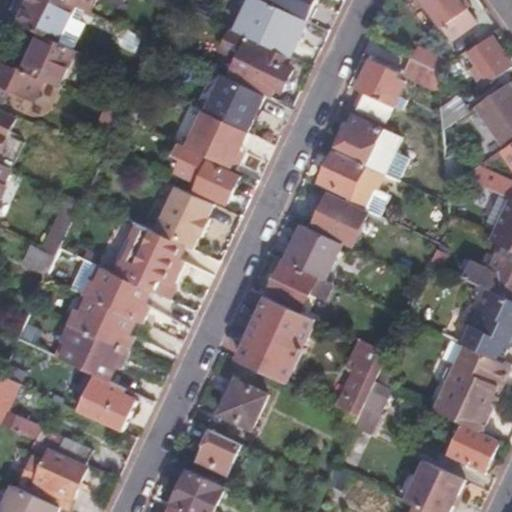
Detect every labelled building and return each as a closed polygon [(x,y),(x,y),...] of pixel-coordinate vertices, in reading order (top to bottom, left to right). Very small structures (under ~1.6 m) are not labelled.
[(23,29),(39,36),(59,46),(76,11),(61,4),(53,0),(29,0),(17,26),(23,29)] [(53,0),(61,4),(76,11),(88,16),(95,0),(53,0)] [(179,0),(176,6),(233,34),(285,58),(287,59),(304,23),(284,13),(258,1),(256,0),(179,0)] [(284,13),(290,0),(258,0),(258,1),(284,13)] [(291,0),(290,0),(284,13),(304,23),(311,9),(291,0)] [(421,0),(452,44),(476,27),(467,13),(471,10),(463,0),(421,0)] [(59,46),(73,52),(83,31),(77,27),(83,14),(76,11),(59,46)] [(110,45),(134,56),(141,41),(127,34),(117,30),(110,45)] [(285,58),(233,34),(224,53),(241,61),(231,82),(266,98),(271,100),(275,91),(283,95),(294,71),(289,69),(283,67),(285,58)] [(58,91),(76,54),(59,46),(39,36),(21,73),(40,83),(58,91)] [(154,47),(141,41),(134,56),(147,62),(154,47)] [(478,70),(471,74),(483,91),(511,70),(511,69),(492,41),(469,57),(478,70)] [(58,91),(66,95),(84,57),(77,54),(76,54),(58,91)] [(440,75),(452,66),(444,54),(424,68),(440,75)] [(283,67),(289,69),(292,62),(287,59),(285,58),(283,67)] [(359,94),(364,96),(396,111),(406,116),(410,105),(401,101),(408,86),(403,83),(390,77),(393,71),(374,62),(359,94)] [(424,68),(413,63),(406,77),(437,92),(441,92),(440,75),(424,68)] [(30,104),(40,83),(21,73),(17,72),(15,74),(0,66),(0,104),(6,93),(30,104)] [(406,77),(393,71),(390,77),(403,83),(406,77)] [(206,114),(249,134),(256,119),(260,110),(266,98),(231,82),(223,78),(205,114),(206,114)] [(511,145),(511,84),(479,109),(507,149),(511,145)] [(396,111),(364,96),(357,112),(388,127),(396,111)] [(442,109),(443,124),(444,133),(470,115),(458,98),(442,109)] [(96,136),(112,143),(122,122),(123,121),(81,102),(76,113),(101,125),(96,136)] [(260,110),(256,119),(261,121),(266,112),(260,110)] [(206,114),(188,152),(212,163),(233,173),(251,135),(249,134),(206,114)] [(0,168),(7,172),(9,173),(22,146),(6,138),(13,122),(0,115),(0,168)] [(384,135),(355,122),(349,135),(347,134),(340,148),(372,163),(384,135)] [(257,138),(251,135),(233,173),(239,176),(257,138)] [(184,163),(178,177),(200,186),(198,192),(218,202),(223,192),(233,196),(241,180),(211,165),(212,163),(188,152),(180,148),(175,159),(184,163)] [(511,153),(502,160),(511,173),(511,153)] [(384,178),(336,155),(322,185),(354,200),(351,207),(354,208),(367,214),(384,178)] [(464,157),(446,160),(448,191),(461,182),(471,174),(464,157)] [(169,172),(178,177),(184,163),(175,159),(169,172)] [(511,187),(477,171),(461,182),(472,187),(510,205),(511,205),(511,187)] [(448,191),(448,198),(449,208),(459,213),(472,187),(461,182),(448,191)] [(351,207),(312,189),(295,226),(304,230),(336,245),(344,228),(325,219),(328,212),(331,214),(333,211),(345,217),(347,213),(351,215),(354,208),(351,207)] [(216,208),(178,190),(157,235),(182,246),(187,249),(194,252),(201,239),(203,240),(212,223),(209,221),(216,208)] [(223,192),(218,202),(228,206),(233,196),(223,192)] [(440,194),(437,202),(449,208),(448,198),(440,194)] [(82,208),(68,201),(64,209),(78,216),(82,208)] [(61,214),(62,211),(45,202),(43,206),(61,214)] [(492,246),(502,250),(511,254),(511,205),(510,205),(492,246)] [(62,211),(61,214),(57,222),(68,227),(73,216),(62,211)] [(126,264),(120,277),(152,293),(171,302),(178,288),(174,287),(184,265),(180,263),(175,261),(182,246),(157,235),(138,226),(121,262),(126,264)] [(304,230),(287,266),(327,284),(343,249),(336,245),(304,230)] [(432,244),(414,282),(422,285),(431,265),(434,259),(440,248),(432,244)] [(187,249),(182,246),(175,261),(180,263),(187,249)] [(451,252),(441,247),(440,248),(434,259),(431,265),(442,271),(451,252)] [(36,273),(45,255),(32,248),(23,267),(36,273)] [(498,257),(511,263),(511,254),(502,250),(498,257)] [(58,261),(45,255),(36,273),(49,279),(58,261)] [(478,287),(489,292),(511,303),(511,263),(498,257),(492,272),(475,263),(466,281),(478,287)] [(287,266),(283,263),(268,297),(300,311),(308,294),(323,300),(330,286),(327,284),(287,266)] [(102,269),(88,301),(135,323),(145,328),(153,311),(145,307),(152,293),(120,277),(102,269)] [(511,303),(489,292),(480,312),(474,309),(465,328),(473,331),(471,335),(504,350),(506,347),(511,349),(511,303)] [(72,328),(73,328),(130,356),(137,341),(128,336),(135,323),(88,301),(85,299),(72,328)] [(316,323),(268,301),(238,365),(285,387),(316,323)] [(405,321),(397,317),(380,353),(388,357),(393,347),(405,321)] [(130,356),(73,328),(59,359),(106,382),(109,383),(116,367),(124,371),(131,357),(130,356)] [(465,348),(471,335),(466,332),(460,345),(465,348)] [(347,340),(336,335),(332,343),(343,348),(347,340)] [(471,335),(465,348),(498,363),(504,350),(471,335)] [(358,422),(375,386),(377,381),(378,379),(388,357),(380,353),(362,344),(354,361),(352,361),(347,372),(356,376),(337,412),(358,422)] [(498,363),(502,366),(508,352),(504,350),(498,363)] [(0,381),(0,425),(51,449),(86,466),(91,454),(17,418),(8,414),(11,409),(21,387),(2,378),(0,381)] [(394,387),(378,379),(377,381),(375,386),(391,393),(394,387)] [(109,383),(106,382),(101,393),(114,399),(108,412),(102,424),(124,435),(138,404),(120,395),(123,390),(109,383)] [(268,399),(233,383),(217,416),(252,433),(268,399)] [(371,438),(391,393),(375,386),(358,422),(354,430),(371,438)] [(8,414),(17,418),(20,413),(11,409),(8,414)] [(102,424),(108,412),(104,410),(98,423),(102,424)] [(500,445),(463,428),(449,457),(486,475),(500,445)] [(228,477),(242,448),(209,432),(201,449),(205,452),(200,464),(228,477)] [(36,459),(21,491),(62,511),(64,511),(68,511),(90,468),(86,466),(51,449),(45,463),(36,459)] [(465,483),(424,463),(404,505),(413,509),(419,511),(451,511),(452,510),(457,501),(465,483)] [(335,471),(326,488),(337,493),(345,476),(335,471)] [(190,473),(173,511),(175,511),(216,511),(226,491),(190,473)] [(61,511),(62,511),(21,491),(17,490),(6,511),(61,511)] [(456,511),(461,503),(457,501),(452,510),(456,511)]
